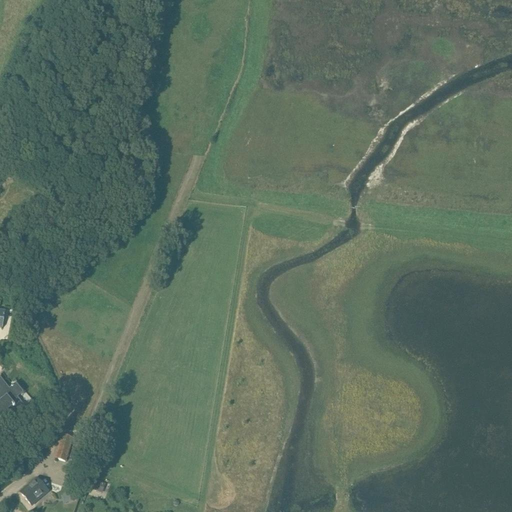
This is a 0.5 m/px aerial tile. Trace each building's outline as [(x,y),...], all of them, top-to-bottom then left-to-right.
[(22,274),(15,269),(7,278),(14,284),(22,274)] [(0,417),(4,415),(9,421),(19,412),(10,402),(16,398),(22,393),(16,386),(10,391),(0,379),(0,403),(1,404),(0,404),(0,417)] [(56,460),(67,463),(74,439),(63,435),(56,460)] [(86,486),(101,491),(103,491),(105,484),(89,479),(86,486)] [(48,492),(38,480),(21,494),(31,507),(48,492)] [(75,492),(63,496),(66,505),(78,501),(75,492)]
